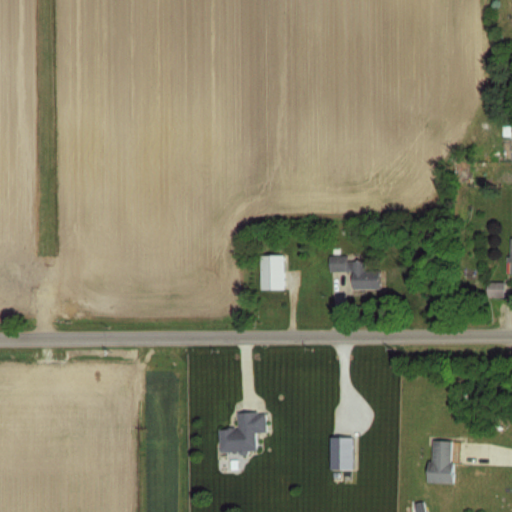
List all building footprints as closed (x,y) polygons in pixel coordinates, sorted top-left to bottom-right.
[(286,288),(285,254),(261,254),(261,289),(286,288)] [(354,288),(380,288),(380,270),(366,270),(366,260),(347,260),(347,254),(330,254),(330,270),(354,270),(354,288)] [(488,302),(505,302),(505,280),(488,280),(488,302)] [(267,432),(267,412),(239,413),(239,428),(220,428),(221,451),(258,451),(257,432),(267,432)] [(332,469),(354,469),(354,437),(332,437),(332,469)] [(455,483),(455,440),(431,440),(431,483),(455,483)]
